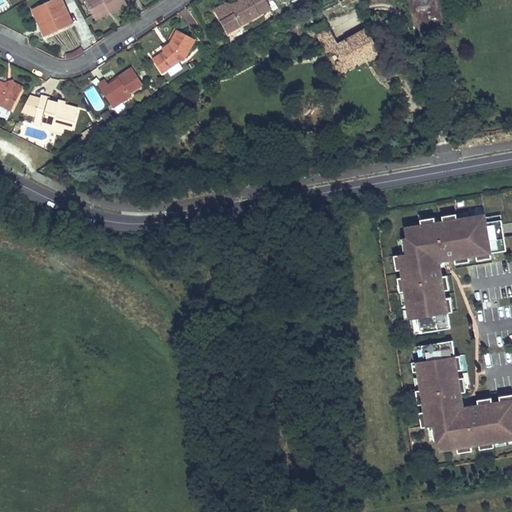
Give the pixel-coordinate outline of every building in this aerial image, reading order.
[(62,0),(52,0),(40,6),(33,9),(45,36),(52,33),(73,24),(62,0)] [(128,5),(125,0),(84,0),(94,16),(109,8),(111,12),(112,14),(128,5)] [(228,33),(271,8),(266,0),(241,0),(233,5),(231,6),(226,5),(224,10),(217,14),(228,33)] [(224,10),(226,5),(231,6),(233,5),(232,4),(227,3),(225,4),(214,10),(217,14),(224,10)] [(96,20),(111,12),(109,8),(94,16),(96,20)] [(366,29),(327,51),(340,73),(357,63),(359,58),(367,54),(369,58),(379,53),(366,29)] [(187,57),(196,39),(189,36),(178,30),(172,42),(172,43),(174,45),(164,52),(153,59),(162,73),(187,57)] [(164,52),(174,45),(172,43),(163,49),(162,49),(164,52)] [(85,52),(83,48),(79,51),(78,51),(76,53),(73,54),(72,54),(70,55),(68,55),(67,55),(68,59),(71,59),(74,58),(77,57),(80,55),(85,52)] [(129,94),(143,84),(132,68),(118,77),(119,79),(110,85),(109,85),(108,84),(108,83),(105,80),(98,84),(112,105),(120,100),(122,103),(131,96),(129,94)] [(110,85),(119,79),(118,77),(108,83),(108,84),(109,85),(110,85)] [(21,92),(14,88),(14,87),(13,84),(8,85),(5,84),(0,81),(0,104),(12,111),(21,92)] [(23,87),(12,82),(12,81),(11,81),(11,82),(5,84),(8,85),(13,84),(14,87),(14,88),(21,92),(24,88),(23,87)] [(153,95),(148,89),(144,92),(148,98),(153,95)] [(42,125),(52,128),(53,123),(65,127),(73,129),(79,110),(65,106),(58,104),(50,101),(51,98),(41,96),(35,118),(43,121),(42,125)] [(65,127),(53,123),(52,128),(63,132),(65,127)] [(101,130),(98,123),(89,129),(92,135),(101,130)] [(423,225),(409,227),(411,238),(408,238),(411,253),(401,255),(402,263),(397,263),(398,270),(403,270),(405,277),(400,278),(401,285),(406,284),(407,292),(414,334),(453,328),(450,312),(449,305),(454,304),(453,297),(448,298),(447,290),(452,289),(450,282),(445,283),(444,276),(439,277),(438,269),(437,260),(436,257),(448,255),(456,254),(457,259),(464,257),(465,262),(472,261),(471,256),(479,255),(479,260),(486,259),(485,254),(493,253),(509,250),(504,220),(488,222),(487,214),(459,219),(452,220),(451,215),(444,216),(445,221),(437,222),(436,217),(430,219),(430,224),(423,225)] [(448,255),(436,257),(437,260),(438,269),(441,269),(449,258),(448,255)] [(455,340),(416,347),(423,389),(424,396),(419,397),(420,404),(425,403),(426,411),(421,412),(422,419),(427,418),(429,426),(438,424),(441,439),(443,439),(445,450),(459,447),(466,446),(467,451),(474,450),(473,445),(481,444),(482,449),(488,448),(488,443),(495,442),(511,438),(511,399),(509,400),(508,395),(501,396),(502,401),(494,402),(494,397),(487,399),(488,404),(480,405),(481,410),(473,411),(461,413),(461,409),(459,401),(458,393),(463,392),(462,385),(467,384),(466,377),(461,378),(460,370),(464,369),(463,363),(458,363),(457,356),(455,340)] [(462,400),(459,401),(461,409),(461,413),(473,411),(473,408),(462,400)]
